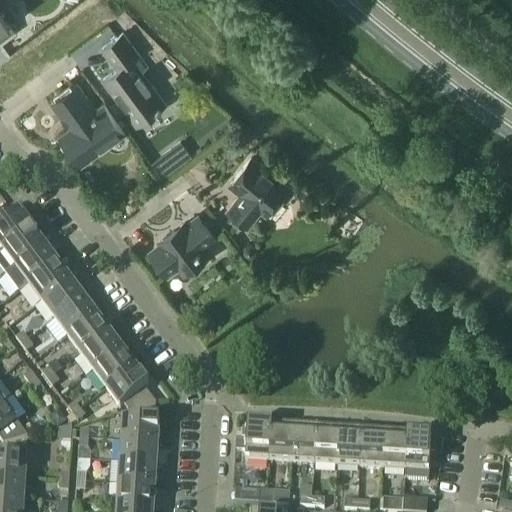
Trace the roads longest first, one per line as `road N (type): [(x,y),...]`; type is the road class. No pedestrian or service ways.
road 1 (residential): [(197,511),(205,394),(52,175),(0,132)]
road 2 (secondary): [(361,0),(511,117)]
road 3 (residential): [(511,431),(462,426),(451,511)]
